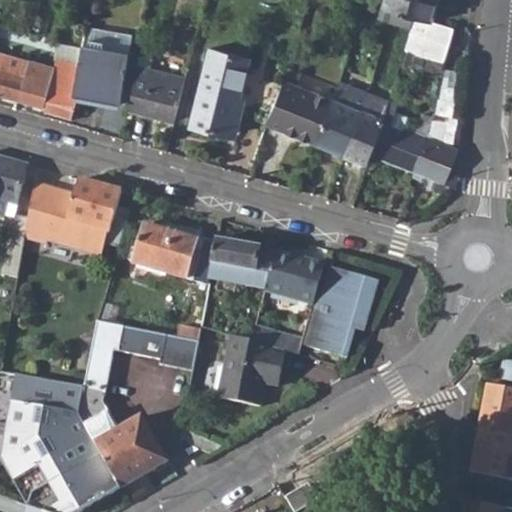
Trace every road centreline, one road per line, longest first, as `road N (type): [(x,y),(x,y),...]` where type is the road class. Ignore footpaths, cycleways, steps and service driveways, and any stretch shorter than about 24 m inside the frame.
road 1 (residential): [(0,126),(454,255)]
road 2 (residential): [(183,511),(440,353)]
road 3 (residential): [(504,0),(484,232)]
road 4 (residential): [(440,353),(450,404),(429,511)]
